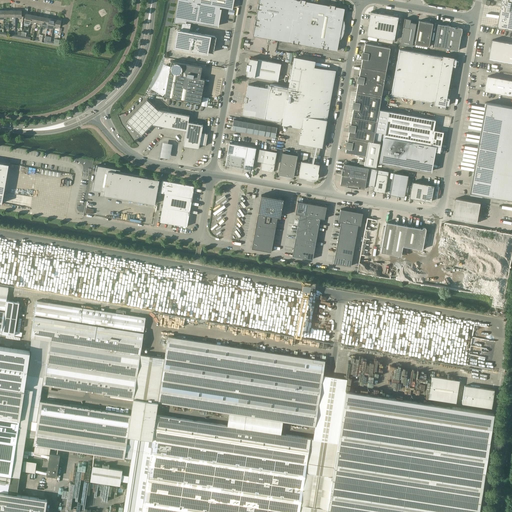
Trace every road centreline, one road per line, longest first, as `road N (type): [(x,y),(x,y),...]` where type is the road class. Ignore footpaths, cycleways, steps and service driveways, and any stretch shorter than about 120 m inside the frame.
road 1 (unclassified): [(439,214),(475,19),(414,8)]
road 2 (unclassified): [(326,195),(361,0)]
road 3 (unknown): [(335,356),(151,323)]
road 4 (unclassified): [(211,175),(243,0)]
